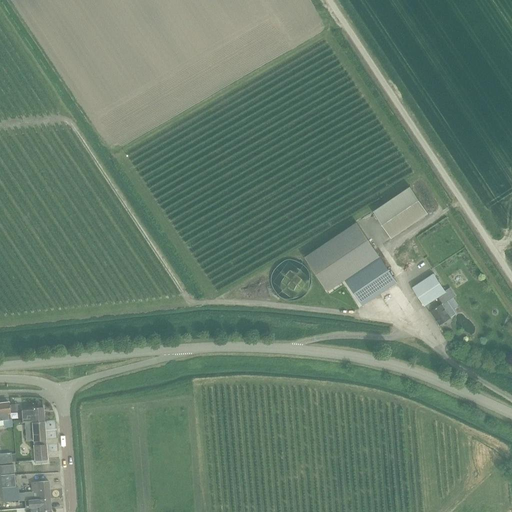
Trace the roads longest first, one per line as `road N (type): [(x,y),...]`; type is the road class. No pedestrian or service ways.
road 1 (tertiary): [(511,414),(359,357),(177,348)]
road 2 (unclassified): [(511,278),(328,0)]
road 3 (tertiary): [(177,348),(0,367)]
